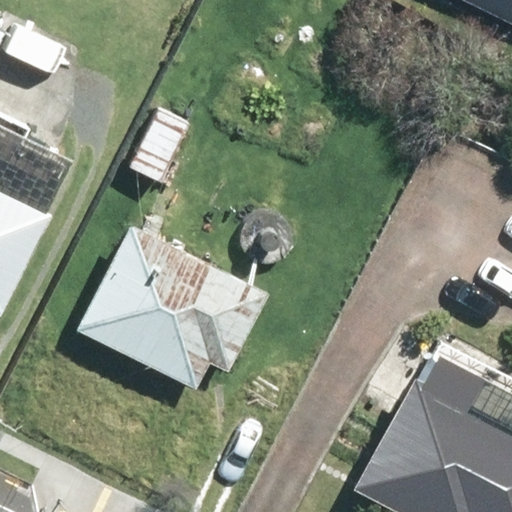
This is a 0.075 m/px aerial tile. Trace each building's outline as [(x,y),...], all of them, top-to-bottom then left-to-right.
[(511,91),(499,85),(475,130),(511,149),(511,147),(511,91)] [(162,109),(134,169),(162,182),(190,122),(162,109)] [(511,233),(511,168),(468,145),(439,202),(510,238),(511,233)] [(0,312),(49,216),(0,190),(0,312)] [(130,225),(78,331),(201,391),(214,366),(229,373),(269,294),(130,225)] [(511,511),(511,397),(438,359),(423,387),(416,383),(359,492),(396,511),(511,511)]
